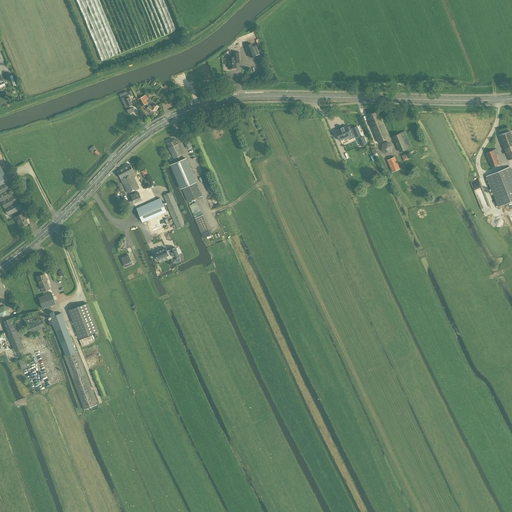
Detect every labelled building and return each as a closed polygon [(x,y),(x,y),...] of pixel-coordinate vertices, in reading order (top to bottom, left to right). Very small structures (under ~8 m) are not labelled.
[(256,56),(252,44),(245,46),(250,58),(256,56)] [(229,68),(237,68),(236,63),(240,62),(239,52),(232,53),(233,57),(228,58),(229,63),(227,63),(228,68),(229,68)] [(133,104),(130,97),(129,95),(121,98),(127,110),(128,114),(133,112),(131,108),(130,109),(129,106),(133,104)] [(149,105),(147,104),(147,103),(146,100),(147,99),(145,96),(138,99),(142,107),(142,106),(146,109),(146,110),(155,117),(159,112),(156,110),(158,107),(155,104),(152,107),(149,105)] [(389,138),(390,138),(389,136),(388,137),(378,112),(367,116),(378,143),(389,138)] [(347,126),(343,127),(343,128),(341,128),(340,128),(341,129),(335,131),(337,134),(340,141),(354,135),(354,134),(353,133),(350,126),(347,127),(347,126)] [(399,152),(411,147),(405,131),(393,136),(399,152)] [(499,135),(504,148),(511,144),(511,136),(510,131),(499,135)] [(367,143),(364,136),(357,139),(360,146),(367,143)] [(167,143),(174,158),(182,154),(175,139),(167,143)] [(94,152),(97,156),(100,154),(97,150),(94,146),(89,149),(93,154),(94,152)] [(392,172),(399,169),(394,157),(387,160),(392,172)] [(186,158),(171,165),(181,189),(181,188),(182,188),(183,188),(190,184),(188,180),(194,177),(186,158)] [(0,199),(8,216),(23,208),(0,164),(0,199)] [(117,171),(117,172),(120,178),(127,193),(139,187),(133,175),(134,174),(133,172),(134,172),(131,165),(117,171)] [(486,176),(499,207),(511,201),(511,173),(509,167),(486,176)] [(183,188),(182,188),(188,202),(202,196),(202,194),(196,182),(190,184),(183,188)] [(139,192),(131,195),(134,203),(142,200),(139,192)] [(177,229),(186,225),(171,192),(163,195),(177,229)] [(160,198),(136,208),(143,222),(166,212),(160,198)] [(20,228),(29,223),(26,219),(27,219),(24,213),(15,217),(20,228)] [(195,218),(194,218),(195,219),(197,223),(205,219),(203,215),(202,215),(195,218)] [(166,248),(155,252),(158,260),(166,256),(168,259),(173,257),(174,260),(180,257),(175,247),(170,250),(170,251),(167,252),(166,248)] [(133,264),(129,255),(121,258),(125,267),(133,264)] [(37,277),(41,288),(49,285),(47,280),(48,280),(47,278),(45,274),(37,277)] [(0,302),(9,297),(0,280),(0,302)] [(43,309),(56,304),(52,293),(39,298),(43,309)] [(88,304),(69,311),(79,339),(98,332),(88,304)] [(0,307),(0,314),(3,317),(8,315),(9,309),(5,305),(0,307)] [(49,321),(48,321),(50,327),(53,326),(55,330),(58,338),(59,338),(60,343),(61,345),(62,345),(66,355),(64,356),(84,410),(89,408),(96,405),(97,405),(77,351),(76,352),(61,313),(55,315),(54,312),(50,313),(52,319),(49,320),(49,321)] [(23,318),(26,325),(36,321),(32,313),(23,318)] [(14,351),(24,347),(12,318),(2,322),(14,351)] [(45,327),(42,319),(27,326),(30,334),(45,327)] [(17,361),(21,370),(27,367),(23,358),(17,361)]
